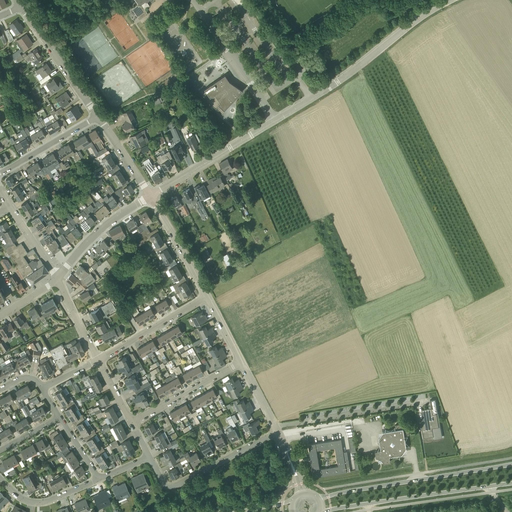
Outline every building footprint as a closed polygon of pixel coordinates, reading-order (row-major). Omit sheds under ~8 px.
[(148,14),(146,12),(145,9),(149,6),(147,2),(150,0),(118,0),(119,3),(123,0),(135,0),(138,4),(133,7),(141,19),(148,14)] [(13,22),(9,25),(16,34),(24,29),(21,25),(20,26),(16,20),(14,22),(13,21),(12,22),(13,22)] [(33,44),(29,38),(26,34),(15,42),(20,49),(10,56),(13,61),(14,61),(16,59),(21,55),(20,53),(33,44)] [(43,58),(40,54),(36,49),(24,57),(27,62),(31,59),(35,64),(39,60),(40,61),(41,60),(40,60),(43,58)] [(46,63),(35,70),(38,74),(40,73),(43,77),(52,71),(46,63)] [(199,92),(206,99),(215,108),(216,107),(222,112),(227,106),(242,91),(229,81),(225,75),(199,92)] [(49,81),(48,80),(42,84),(44,86),(46,84),(52,93),(57,90),(57,91),(63,87),(61,84),(58,86),(53,79),(50,81),(49,81)] [(58,102),(63,108),(69,103),(67,100),(69,98),(67,96),(68,95),(66,92),(55,99),(58,102)] [(149,102),(151,107),(162,102),(160,98),(149,102)] [(66,113),(72,121),(81,115),(77,110),(78,109),(76,106),(66,113)] [(131,122),(134,120),(131,112),(130,109),(122,113),(124,116),(127,121),(124,123),(125,124),(122,126),(125,133),(134,129),(131,122)] [(59,118),(57,115),(55,111),(54,110),(50,112),(52,114),(47,117),(55,131),(61,127),(57,119),(59,118)] [(46,126),(46,127),(50,134),(55,131),(47,117),(49,120),(46,122),(45,121),(44,121),(43,119),(40,121),(43,126),(45,125),(46,126)] [(41,129),(40,130),(39,128),(43,126),(40,121),(36,123),(38,126),(34,129),(40,139),(46,136),(41,129)] [(40,139),(34,129),(29,132),(27,128),(24,130),(27,136),(30,134),(31,135),(30,136),(34,143),(40,139)] [(26,138),(25,138),(25,137),(27,136),(24,130),(21,132),(23,135),(18,138),(20,141),(24,149),(30,145),(26,138)] [(95,130),(89,133),(94,142),(100,139),(95,130)] [(129,137),(131,141),(132,143),(134,142),(136,147),(145,142),(146,143),(149,142),(143,130),(141,131),(141,132),(129,137)] [(193,135),(186,139),(190,146),(192,150),(193,149),(193,150),(195,149),(195,148),(198,147),(196,143),(200,141),(196,134),(193,135)] [(84,146),(89,143),(85,135),(79,138),(84,146)] [(78,150),(84,146),(79,138),(73,142),(78,150)] [(24,149),(20,141),(15,145),(19,152),(24,149)] [(69,156),(71,155),(72,156),(76,161),(81,158),(77,152),(76,151),(74,153),(72,150),(73,150),(69,144),(63,147),(69,156)] [(184,152),(181,146),(180,145),(177,146),(171,149),(172,152),(173,155),(174,155),(177,160),(178,160),(182,158),(181,158),(183,157),(181,153),(184,152)] [(67,159),(66,158),(69,156),(63,147),(58,151),(62,157),(64,161),(67,159)] [(100,155),(108,150),(107,151),(105,147),(97,152),(100,155)] [(110,153),(108,150),(100,155),(102,158),(105,164),(112,159),(109,154),(110,153)] [(172,158),(169,151),(165,154),(162,157),(160,155),(156,157),(165,171),(167,170),(168,170),(171,168),(170,168),(172,167),(169,163),(170,161),(169,160),(172,158)] [(66,169),(63,164),(61,162),(59,163),(57,159),(53,153),(47,156),(55,168),(56,169),(61,166),(63,171),(66,169)] [(46,166),(47,167),(44,168),(48,173),(51,178),(53,176),(50,171),(55,168),(47,156),(42,160),(46,166)] [(105,164),(108,169),(107,170),(109,173),(110,172),(118,166),(117,164),(115,165),(112,159),(105,164)] [(232,169),(227,159),(219,164),(226,180),(231,178),(229,174),(228,175),(227,172),(232,169)] [(153,165),(150,161),(144,165),(151,176),(150,176),(154,183),(156,182),(160,180),(159,180),(160,180),(159,179),(162,178),(161,178),(160,174),(161,174),(156,166),(155,164),(153,165)] [(44,176),(45,175),(48,173),(44,168),(44,167),(41,168),(37,162),(32,165),(36,172),(38,175),(42,173),(44,176)] [(31,175),(32,177),(30,179),(33,184),(35,182),(33,179),(36,177),(33,173),(36,172),(32,165),(26,169),(30,175),(31,175)] [(120,169),(118,166),(110,172),(115,180),(122,175),(119,170),(120,169)] [(17,179),(20,177),(18,173),(14,175),(12,176),(11,176),(6,180),(9,186),(15,183),(13,179),(15,177),(17,179)] [(123,186),(126,184),(129,183),(127,180),(126,181),(122,175),(115,180),(119,185),(121,183),(123,186)] [(210,193),(225,185),(220,177),(216,179),(215,177),(208,181),(210,185),(207,186),(210,193)] [(126,184),(123,186),(115,192),(118,197),(120,201),(121,201),(120,199),(122,198),(123,199),(122,198),(134,190),(130,184),(127,186),(126,184)] [(15,195),(21,192),(24,190),(20,185),(17,186),(12,190),(15,195)] [(209,195),(203,185),(197,188),(197,186),(194,187),(196,190),(195,191),(200,200),(209,195)] [(30,196),(37,192),(31,186),(28,187),(30,190),(27,192),(30,196)] [(191,203),(192,196),(193,195),(189,189),(183,192),(184,192),(181,193),(184,198),(182,199),(183,202),(191,203)] [(104,204),(102,202),(104,201),(97,192),(95,191),(92,194),(97,199),(97,200),(95,203),(97,206),(104,215),(109,211),(105,205),(104,204)] [(19,201),(28,195),(26,192),(23,195),(21,192),(15,195),(19,201)] [(37,192),(30,196),(29,197),(32,200),(37,197),(40,200),(42,199),(37,192)] [(116,200),(117,201),(112,194),(108,197),(110,200),(108,202),(112,208),(117,204),(115,201),(116,200)] [(182,206),(181,204),(176,196),(170,199),(174,206),(177,204),(179,207),(182,206)] [(30,199),(21,205),(25,210),(34,204),(32,201),(32,202),(30,199)] [(28,216),(34,212),(37,210),(36,209),(40,206),(37,202),(34,204),(25,210),(28,216)] [(94,213),(95,213),(99,219),(104,215),(97,206),(94,208),(91,204),(87,207),(90,212),(92,210),(94,212),(94,213)] [(40,214),(38,215),(37,216),(31,220),(33,223),(35,225),(44,219),(42,216),(46,213),(46,212),(49,210),(47,206),(42,210),(39,212),(40,214)] [(200,208),(198,209),(202,218),(207,216),(207,217),(208,217),(203,206),(200,208)] [(90,216),(88,213),(90,212),(87,207),(83,210),(86,214),(83,217),(90,226),(95,222),(91,216),(90,216)] [(140,225),(146,235),(150,232),(146,226),(152,222),(146,212),(139,216),(139,215),(144,223),(140,225)] [(72,226),(69,228),(71,231),(76,237),(78,235),(81,233),(77,228),(76,227),(74,225),(76,223),(74,220),(73,218),(69,214),(66,216),(70,221),(69,222),(72,226)] [(80,225),(85,230),(90,226),(83,217),(80,220),(76,215),(74,216),(74,217),(73,218),(74,220),(76,223),(78,221),(80,224),(80,225)] [(49,227),(54,224),(51,220),(46,223),(44,219),(35,225),(35,226),(37,228),(38,231),(44,227),(45,227),(45,226),(47,225),(49,227)] [(0,230),(9,226),(6,220),(0,223),(0,230)] [(146,235),(140,225),(137,227),(133,220),(126,224),(131,231),(135,228),(141,237),(146,235)] [(56,227),(54,224),(49,227),(46,229),(47,232),(52,229),(56,227)] [(125,235),(120,225),(109,231),(113,239),(113,238),(114,241),(125,235)] [(4,239),(13,234),(10,228),(3,232),(2,230),(9,226),(0,230),(0,236),(2,235),(4,239)] [(64,232),(66,235),(65,235),(66,236),(71,241),(73,239),(75,237),(76,237),(71,231),(69,228),(68,227),(65,230),(62,227),(61,228),(59,226),(56,228),(62,234),(64,232)] [(150,232),(146,235),(150,243),(153,241),(153,242),(161,238),(158,232),(159,231),(157,229),(150,232)] [(57,237),(53,232),(49,235),(43,239),(47,244),(57,237)] [(5,249),(12,245),(10,243),(16,240),(13,234),(4,239),(6,243),(3,245),(5,249)] [(53,253),(60,248),(68,243),(65,238),(62,234),(57,237),(47,244),(53,253)] [(153,242),(156,247),(154,248),(155,251),(156,251),(166,245),(165,242),(164,243),(161,238),(153,242)] [(99,245),(105,250),(109,246),(110,247),(113,244),(110,240),(106,243),(104,240),(99,245)] [(18,268),(19,270),(24,278),(28,286),(44,275),(41,272),(40,272),(38,269),(34,271),(28,263),(23,256),(20,252),(25,249),(21,243),(13,249),(12,245),(5,249),(18,268)] [(98,259),(102,255),(102,256),(107,252),(105,250),(99,245),(95,249),(97,252),(94,255),(98,259)] [(158,253),(159,253),(162,258),(170,254),(167,249),(168,248),(166,245),(156,251),(158,253)] [(243,259),(240,253),(239,250),(235,252),(236,255),(239,261),(243,259)] [(162,258),(165,264),(166,267),(176,262),(174,259),(173,259),(170,254),(162,258)] [(0,262),(2,265),(6,271),(12,267),(7,260),(4,259),(3,259),(1,260),(0,262)] [(48,272),(41,262),(39,264),(37,261),(34,262),(33,260),(30,263),(28,263),(34,271),(38,269),(40,272),(41,272),(44,275),(48,272)] [(107,266),(108,268),(111,267),(106,260),(101,264),(104,268),(107,266)] [(177,265),(176,262),(166,267),(167,270),(169,269),(172,275),(179,271),(176,265),(177,265)] [(79,281),(89,273),(85,270),(80,266),(73,274),(76,276),(76,277),(79,281)] [(66,280),(72,285),(75,282),(83,289),(96,279),(92,275),(96,272),(94,270),(89,273),(79,281),(76,277),(75,278),(71,274),(66,280)] [(178,279),(179,281),(185,278),(183,275),(182,276),(179,271),(172,275),(175,280),(178,279)] [(20,292),(26,289),(21,282),(19,283),(14,275),(10,277),(20,292)] [(177,293),(181,291),(188,287),(185,282),(186,281),(185,278),(179,281),(172,285),(177,293)] [(84,300),(95,293),(93,289),(96,287),(93,283),(85,289),(87,291),(80,294),(82,297),(81,297),(82,299),(83,299),(84,300)] [(180,299),(192,292),(193,292),(191,293),(188,287),(181,291),(177,293),(180,299)] [(41,305),(45,312),(47,310),(49,314),(50,314),(50,313),(51,315),(55,313),(54,311),(52,308),(56,306),(52,299),(41,305)] [(166,299),(160,302),(165,310),(170,306),(166,299)] [(107,303),(89,313),(93,321),(98,319),(99,320),(103,317),(103,316),(106,315),(107,317),(117,312),(111,302),(108,304),(107,303)] [(160,302),(155,305),(159,313),(165,310),(160,302)] [(41,319),(42,321),(45,319),(44,317),(43,316),(43,315),(40,317),(38,315),(39,315),(34,308),(28,312),(31,316),(33,319),(36,317),(38,320),(41,319)] [(150,318),(155,315),(151,308),(145,311),(150,318)] [(145,311),(140,314),(144,321),(150,318),(145,311)] [(208,320),(205,315),(204,315),(202,311),(192,317),(196,326),(208,320)] [(135,317),(139,325),(144,321),(140,314),(135,317)] [(26,328),(29,326),(27,322),(24,323),(22,319),(21,320),(19,317),(14,320),(18,326),(21,324),(22,325),(23,324),(26,328)] [(99,332),(107,328),(106,328),(110,326),(107,320),(103,322),(96,326),(99,332)] [(12,333),(12,332),(15,330),(13,327),(10,323),(7,325),(6,324),(3,326),(0,328),(0,330),(2,333),(3,336),(1,337),(3,340),(5,343),(11,338),(9,335),(12,333)] [(177,336),(182,333),(178,325),(173,328),(177,336)] [(118,336),(122,334),(118,326),(101,335),(105,343),(118,336)] [(212,327),(207,330),(205,326),(202,328),(200,326),(196,328),(197,331),(198,331),(199,333),(197,333),(200,339),(203,338),(214,332),(212,327)] [(172,339),(177,336),(173,328),(167,331),(172,339)] [(167,331),(162,335),(167,342),(168,344),(173,341),(172,339),(167,331)] [(214,332),(203,338),(205,341),(207,345),(213,342),(212,339),(213,338),(216,336),(214,332)] [(161,345),(167,342),(162,335),(157,338),(161,345)] [(0,344),(4,351),(6,354),(10,351),(8,348),(5,343),(3,340),(0,342),(0,344)] [(152,351),(157,347),(153,340),(147,343),(152,351)] [(77,350),(82,347),(80,344),(79,342),(74,344),(73,341),(66,344),(71,353),(77,350)] [(142,346),(146,354),(152,351),(147,343),(142,346)] [(65,349),(63,346),(62,344),(49,350),(58,366),(70,360),(67,355),(65,349)] [(141,357),(146,354),(142,346),(137,349),(141,357)] [(222,347),(217,350),(216,346),(209,350),(213,357),(224,352),(222,347)] [(85,353),(82,347),(77,350),(71,353),(67,355),(70,360),(85,353)] [(28,357),(31,355),(28,350),(25,351),(24,350),(19,353),(26,364),(28,362),(29,364),(31,363),(28,357)] [(222,358),(224,358),(226,356),(224,352),(213,357),(217,365),(224,362),(222,358)] [(26,364),(19,353),(21,356),(16,359),(18,361),(15,363),(19,370),(24,367),(23,365),(26,364)] [(128,363),(125,357),(122,358),(121,357),(118,358),(119,360),(118,360),(119,363),(116,364),(118,368),(128,363)] [(53,364),(51,358),(49,358),(46,360),(47,361),(38,366),(39,368),(40,367),(42,370),(50,366),(49,366),(53,364)] [(11,362),(6,364),(10,372),(13,371),(14,372),(19,370),(15,363),(12,365),(11,362)] [(124,372),(130,369),(131,372),(142,366),(141,363),(133,367),(132,365),(130,366),(128,363),(118,368),(120,372),(123,370),(124,372)] [(6,364),(2,367),(1,366),(0,366),(0,370),(4,378),(9,375),(8,374),(10,372),(6,364)] [(203,373),(199,365),(193,368),(198,376),(203,373)] [(53,370),(52,371),(50,366),(42,370),(43,373),(42,373),(44,378),(55,373),(53,370)] [(137,380),(134,374),(143,369),(142,366),(131,372),(133,375),(127,377),(128,380),(125,382),(127,385),(137,380)] [(182,385),(178,377),(176,375),(179,373),(176,368),(173,369),(176,374),(171,377),(172,380),(177,388),(182,385)] [(198,376),(193,368),(188,371),(192,379),(198,376)] [(188,371),(182,374),(187,382),(192,379),(188,371)] [(86,376),(82,378),(84,381),(87,380),(90,386),(93,385),(99,382),(96,375),(93,377),(93,376),(88,379),(87,376),(86,376)] [(238,379),(234,382),(232,378),(223,383),(227,391),(241,384),(238,379)] [(133,389),(137,387),(138,390),(144,387),(150,384),(148,381),(143,384),(142,382),(139,384),(137,380),(127,385),(128,389),(132,387),(133,389)] [(172,380),(167,383),(171,391),(177,388),(172,380)] [(99,382),(93,385),(90,386),(94,393),(91,394),(90,393),(86,395),(86,396),(82,397),(84,401),(97,395),(95,392),(100,390),(103,388),(99,382)] [(167,383),(161,386),(166,394),(171,391),(167,383)] [(150,384),(144,387),(138,390),(140,393),(136,395),(137,397),(134,399),(135,402),(146,397),(149,395),(146,389),(151,387),(150,384)] [(238,391),(240,390),(243,388),(241,384),(227,391),(231,398),(240,394),(238,391)] [(27,385),(22,388),(27,398),(30,396),(28,393),(31,392),(27,385)] [(161,386),(156,389),(160,397),(166,394),(161,386)] [(66,395),(62,390),(61,387),(58,389),(59,392),(55,395),(58,400),(66,395)] [(16,391),(18,396),(19,398),(22,397),(23,399),(25,399),(27,398),(22,388),(16,391)] [(212,400),(217,397),(216,394),(213,389),(207,392),(212,400)] [(202,395),(206,403),(207,405),(213,402),(212,400),(207,392),(202,395)] [(19,403),(16,397),(13,399),(10,394),(4,397),(8,403),(13,400),(15,404),(19,409),(21,408),(19,403)] [(102,404),(103,404),(109,401),(106,394),(99,398),(100,399),(97,401),(100,405),(102,404)] [(71,397),(68,398),(66,395),(58,400),(62,405),(64,404),(66,406),(74,401),(71,397)] [(196,398),(200,406),(206,403),(202,395),(196,398)] [(9,406),(8,403),(4,397),(0,399),(0,402),(3,409),(9,406)] [(149,403),(146,397),(135,402),(137,406),(141,404),(142,406),(149,403)] [(190,401),(195,409),(200,406),(196,398),(190,401)] [(245,404),(244,401),(243,400),(240,402),(238,399),(233,402),(238,412),(252,406),(249,401),(245,404)] [(430,400),(431,408),(429,409),(429,408),(426,408),(427,408),(427,409),(424,409),(422,409),(424,421),(421,421),(421,420),(420,420),(423,438),(434,437),(432,428),(439,427),(437,414),(438,413),(435,399),(430,400)] [(76,411),(74,408),(77,406),(74,401),(66,406),(67,409),(65,410),(68,416),(76,411)] [(185,415),(191,411),(186,403),(181,407),(185,415)] [(249,412),(251,412),(254,410),(252,406),(238,412),(241,418),(242,417),(243,421),(242,421),(244,424),(249,422),(247,418),(251,416),(249,412)] [(23,407),(21,408),(26,418),(20,421),(24,428),(30,425),(26,418),(29,417),(26,412),(23,407)] [(37,410),(40,417),(46,414),(42,407),(37,410)] [(104,411),(107,417),(115,413),(112,407),(104,411)] [(179,418),(185,415),(181,407),(175,410),(179,418)] [(37,410),(31,413),(32,416),(35,420),(40,417),(37,410)] [(169,413),(174,421),(179,418),(175,410),(169,413)] [(82,415),(81,415),(79,416),(76,411),(68,416),(72,421),(76,419),(77,421),(83,417),(82,415)] [(115,413),(107,417),(110,423),(118,419),(115,413)] [(80,431),(88,426),(84,420),(85,420),(83,417),(77,421),(79,424),(76,425),(80,431)] [(240,439),(234,429),(232,429),(231,428),(235,425),(231,417),(227,420),(230,425),(226,427),(229,431),(226,433),(231,442),(237,439),(238,439),(239,439),(240,441),(240,440),(240,439)] [(16,420),(13,422),(18,431),(24,428),(20,421),(18,423),(16,420)] [(260,423),(258,420),(247,425),(251,434),(258,431),(256,425),(260,423)] [(158,429),(154,422),(152,424),(145,427),(148,434),(156,430),(155,430),(158,429)] [(113,427),(116,434),(124,429),(121,423),(113,427)] [(4,431),(7,437),(13,434),(7,424),(4,426),(6,429),(4,431)] [(87,437),(93,433),(95,432),(93,429),(90,424),(88,426),(80,431),(83,436),(86,434),(87,437)] [(406,449),(404,436),(409,435),(408,429),(407,428),(406,428),(405,428),(404,427),(403,426),(402,425),(402,424),(401,424),(395,425),(396,429),(383,432),(379,437),(381,450),(375,451),(376,457),(377,457),(378,458),(379,458),(380,458),(379,459),(379,460),(378,460),(378,461),(379,461),(379,462),(380,462),(381,462),(381,461),(382,460),(383,461),(384,462),(384,463),(391,462),(390,456),(403,454),(406,449)] [(127,435),(124,429),(116,434),(119,439),(127,435)] [(213,438),(214,440),(218,449),(221,447),(223,450),(222,447),(226,445),(221,436),(224,435),(221,429),(217,431),(219,435),(213,438)] [(51,434),(56,443),(64,439),(60,433),(59,434),(57,431),(51,434)] [(90,446),(97,442),(94,436),(97,435),(95,432),(93,433),(87,437),(89,439),(86,441),(90,446)] [(154,444),(164,439),(161,433),(154,436),(155,438),(152,440),(154,444)] [(36,442),(37,444),(40,450),(44,448),(45,451),(51,447),(46,438),(43,440),(42,439),(36,442)] [(67,444),(64,439),(56,443),(62,452),(68,449),(66,445),(67,444)] [(167,444),(164,439),(154,444),(156,448),(159,446),(161,448),(167,444)] [(349,460),(345,461),(341,439),(308,444),(314,477),(350,471),(349,460)] [(121,444),(119,445),(122,451),(124,450),(132,446),(129,440),(121,444)] [(96,450),(97,453),(104,449),(102,446),(101,447),(97,442),(90,446),(93,452),(96,450)] [(200,446),(206,457),(206,456),(209,455),(210,457),(209,455),(213,452),(208,442),(207,443),(200,446)] [(32,444),(26,448),(31,455),(40,450),(37,444),(33,446),(32,444)] [(127,456),(130,454),(135,452),(132,446),(124,450),(122,451),(121,451),(124,457),(127,455),(127,456)] [(21,452),(18,454),(22,460),(31,455),(26,448),(21,451),(21,452)] [(68,449),(62,452),(68,461),(75,457),(72,451),(70,452),(68,449)] [(99,463),(106,459),(103,453),(105,451),(104,449),(97,453),(99,455),(95,457),(99,463)] [(173,455),(170,450),(170,449),(163,453),(164,455),(161,457),(162,461),(173,455)] [(186,459),(188,461),(190,460),(193,466),(197,463),(196,462),(200,460),(196,452),(189,456),(187,452),(184,454),(185,456),(186,459)] [(19,462),(21,460),(22,460),(18,454),(15,456),(14,455),(8,458),(12,465),(19,462)] [(109,464),(108,462),(112,459),(113,462),(116,460),(114,455),(113,454),(111,456),(106,459),(99,463),(102,468),(103,468),(104,469),(103,469),(104,469),(107,467),(106,466),(109,464)] [(176,461),(173,455),(162,461),(164,464),(168,463),(169,465),(176,461)] [(68,461),(74,470),(80,466),(78,463),(79,462),(75,457),(68,461)] [(12,465),(8,458),(2,461),(3,463),(0,464),(0,465),(0,466),(0,465),(0,470),(2,473),(6,470),(5,469),(12,465)] [(182,473),(180,469),(183,467),(180,462),(176,465),(177,467),(168,472),(172,478),(179,475),(180,478),(183,476),(181,474),(182,473)] [(81,465),(80,466),(74,470),(80,479),(85,475),(83,472),(85,471),(81,465)] [(26,484),(33,480),(30,475),(34,473),(32,470),(31,468),(24,472),(18,476),(21,481),(24,480),(26,484)] [(143,473),(131,478),(137,492),(144,489),(143,488),(144,488),(144,487),(148,485),(146,480),(146,479),(145,479),(143,473)] [(66,483),(65,482),(69,480),(65,474),(60,477),(58,474),(54,476),(56,479),(60,487),(66,483)] [(34,479),(33,480),(26,484),(29,490),(30,489),(32,492),(41,488),(42,484),(42,483),(41,483),(37,481),(38,480),(34,479)] [(60,487),(56,479),(47,484),(50,490),(54,489),(54,490),(60,487)] [(125,483),(117,486),(117,485),(112,487),(118,500),(130,495),(125,483)] [(98,493),(99,494),(93,496),(97,505),(100,504),(102,508),(111,504),(105,490),(98,493)] [(0,509),(3,506),(4,506),(5,506),(4,505),(9,500),(0,492),(0,509)] [(85,499),(81,500),(74,504),(77,511),(84,511),(90,510),(85,499)]
